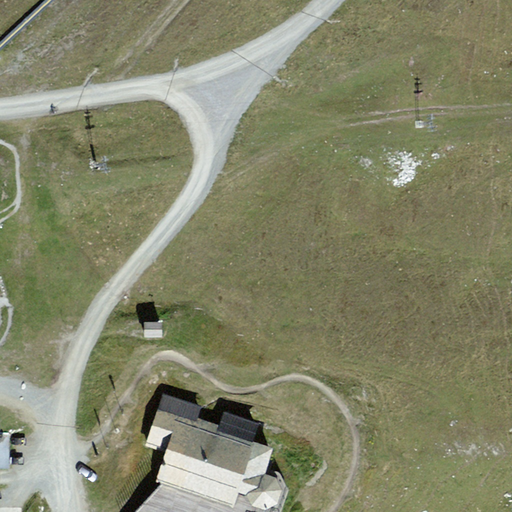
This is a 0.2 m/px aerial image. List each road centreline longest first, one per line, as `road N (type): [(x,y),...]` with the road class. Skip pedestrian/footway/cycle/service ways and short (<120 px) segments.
road 1 (track): [(0,388),(67,407),(73,358),(100,308),(180,214),(211,162),(214,133),(285,39)]
road 2 (track): [(285,39),(162,84),(0,109)]
